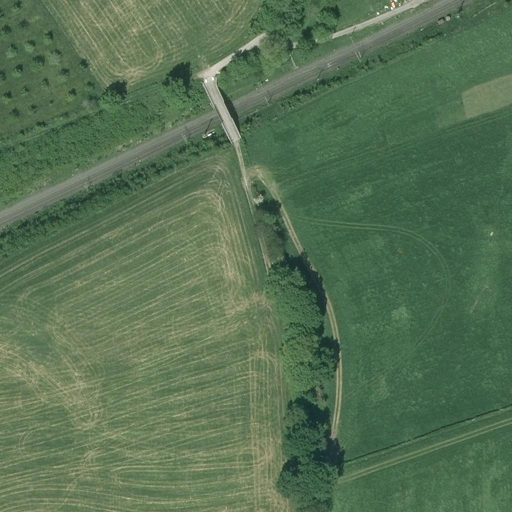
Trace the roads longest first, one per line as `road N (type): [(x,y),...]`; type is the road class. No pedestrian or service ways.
road 1 (track): [(269,32),(205,73),(236,139),(269,271)]
road 2 (track): [(205,73),(0,151)]
